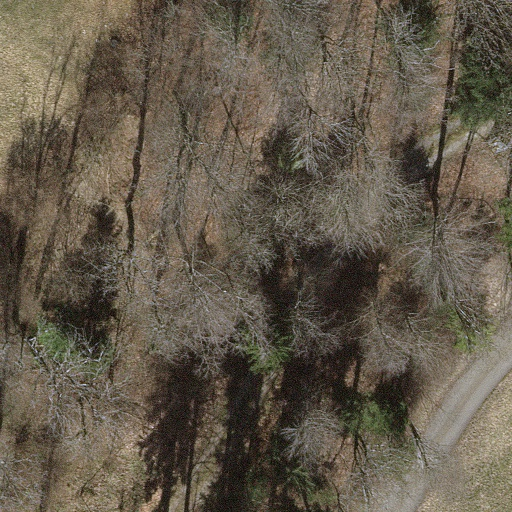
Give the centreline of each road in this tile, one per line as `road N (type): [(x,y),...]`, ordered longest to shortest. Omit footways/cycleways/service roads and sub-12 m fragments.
road 1 (track): [(163,511),(411,160),(511,94)]
road 2 (unclassified): [(511,356),(416,511)]
